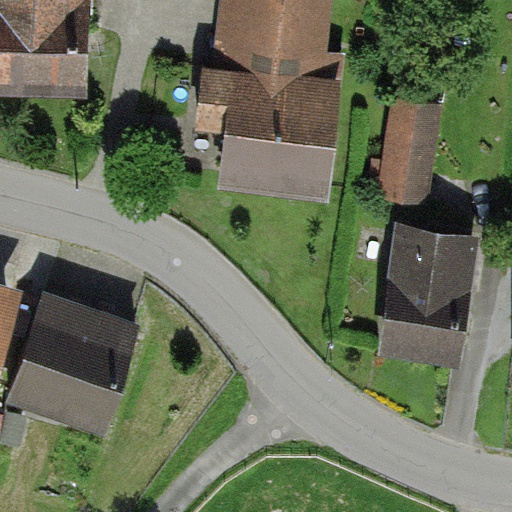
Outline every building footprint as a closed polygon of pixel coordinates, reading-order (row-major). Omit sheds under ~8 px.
[(101,0),(0,0),(0,95),(99,98),(101,0)] [(339,0),(215,0),(199,120),(233,125),(227,173),(331,187),(350,47),(334,45),(339,0)] [(445,102),(386,92),(371,189),(430,198),(445,102)] [(484,229),(400,215),(379,346),(464,359),(484,229)] [(0,388),(29,275),(0,267),(0,388)] [(152,318),(47,285),(12,395),(117,428),(152,318)]
